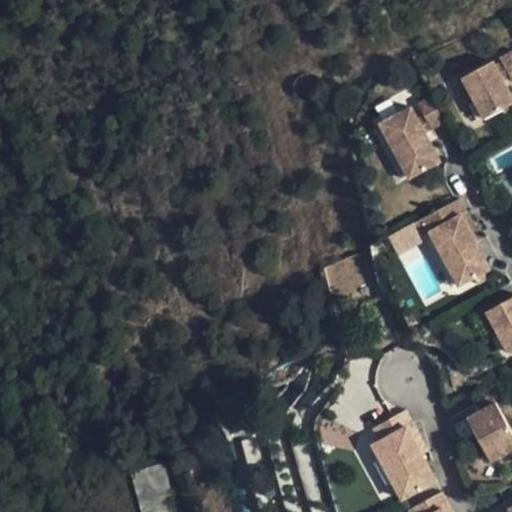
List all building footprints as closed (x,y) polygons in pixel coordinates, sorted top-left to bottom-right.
[(511,106),(511,89),(497,62),(468,77),(489,119),(511,106)] [(447,120),(434,95),(421,102),(434,127),(447,120)] [(388,121),(415,173),(416,174),(443,160),(414,105),(387,119),(388,121)] [(409,176),(415,173),(388,121),(382,124),(409,176)] [(472,223),(463,204),(436,218),(444,234),(435,238),(464,293),(466,297),(493,283),(479,256),(463,227),(472,223)] [(436,218),(419,228),(456,297),(464,293),(435,238),(444,234),(436,218)] [(488,251),(472,223),(463,227),(479,256),(488,251)] [(511,302),(492,313),(511,350),(511,302)] [(511,445),(493,410),(464,425),(472,440),(488,468),(511,455),(511,445)] [(406,428),(413,441),(418,438),(405,415),(403,414),(402,414),(389,421),(393,435),(406,428)] [(379,442),(393,435),(389,421),(373,430),(379,442)] [(472,440),(464,425),(453,431),(461,446),(472,440)] [(402,447),(413,441),(406,428),(393,435),(396,450),(402,447)] [(420,456),(413,441),(402,447),(396,450),(393,435),(379,442),(371,447),(401,503),(436,484),(420,456)] [(418,438),(413,441),(420,456),(426,453),(418,438)] [(178,511),(165,463),(137,470),(148,511),(178,511)] [(442,498),(441,496),(411,511),(450,511),(444,501),(442,498)]
